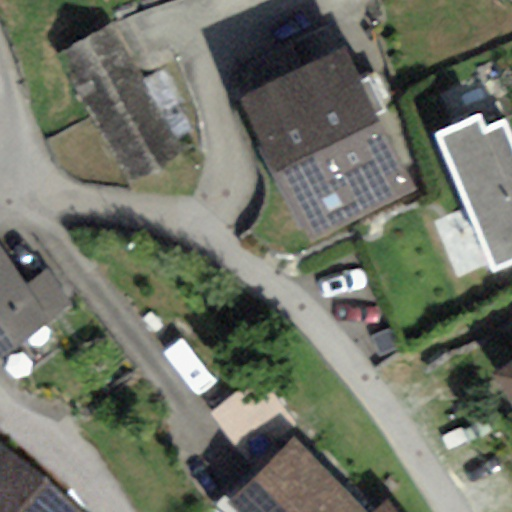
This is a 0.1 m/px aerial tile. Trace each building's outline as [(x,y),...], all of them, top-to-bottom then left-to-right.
[(107,27),(58,56),(132,181),(181,152),(107,27)] [(344,56),(249,101),(313,236),(408,191),(344,56)] [(482,116),(440,134),(496,263),(511,256),(511,151),(502,128),(489,133),(482,116)] [(0,344),(44,315),(0,250),(0,344)] [(511,366),(499,375),(511,394),(511,366)] [(356,511),(289,445),(224,509),(226,511),(384,511),(383,511),(356,511)] [(54,511),(0,468),(0,511),(54,511)]
